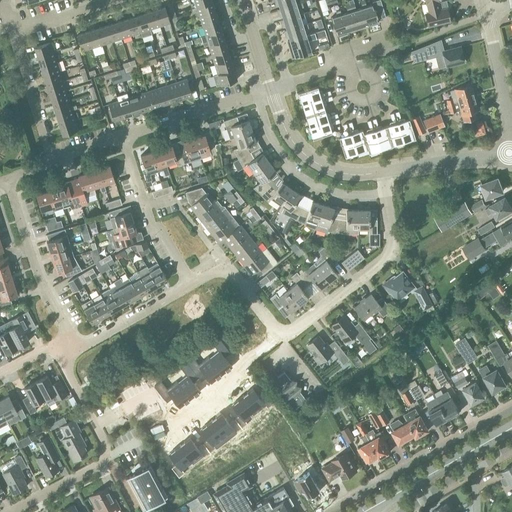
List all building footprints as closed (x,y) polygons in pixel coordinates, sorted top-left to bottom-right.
[(274,0),(277,7),(279,6),(280,9),(278,9),(278,10),(296,4),(295,0),(274,0)] [(322,0),(315,0),(318,12),(325,10),(322,0)] [(360,0),(362,8),(368,26),(376,24),(375,22),(379,21),(378,19),(386,17),(380,0),(378,0),(372,2),(373,4),(367,6),(364,0),(360,0)] [(429,11),(445,7),(443,0),(424,0),(426,0),(426,3),(427,3),(429,11)] [(196,6),(196,7),(199,16),(215,11),(212,1),(196,6)] [(296,4),(278,10),(280,17),(282,16),(283,19),(300,14),(303,13),(301,7),(306,5),(305,1),(296,4)] [(354,1),(349,2),(358,30),(365,27),(365,25),(367,25),(368,27),(368,26),(362,8),(356,10),(354,1)] [(350,32),(358,30),(349,2),(345,4),(348,12),(342,14),(348,33),(347,31),(350,30),(350,32)] [(155,10),(160,26),(170,23),(165,7),(155,10)] [(430,13),(426,14),(429,26),(449,21),(447,9),(446,9),(445,7),(429,11),(430,13)] [(150,29),(160,26),(155,10),(145,13),(150,29)] [(202,26),(218,21),(215,11),(199,16),(202,26)] [(286,30),(303,25),(301,18),(310,16),(308,12),(303,13),(300,14),(283,19),(281,20),(283,28),(285,27),(286,30)] [(145,13),(136,16),(141,32),(142,37),(152,34),(150,29),(145,13)] [(340,35),(348,33),(342,14),(331,18),(336,35),(339,33),(340,35)] [(131,36),(141,32),(136,16),(126,20),(131,36)] [(121,39),(131,36),(126,20),(116,23),(121,39)] [(205,36),(222,30),(218,21),(202,26),(205,36)] [(290,40),(306,35),(304,29),(313,26),(312,22),(303,25),(286,30),(284,30),(287,38),(289,37),(290,40)] [(111,42),(121,39),(116,23),(106,26),(111,42)] [(102,45),(111,42),(106,26),(97,29),(102,45)] [(92,48),(102,45),(97,29),(87,32),(92,48)] [(225,40),(222,30),(205,36),(207,42),(203,43),(204,47),(209,45),(225,40)] [(82,51),(92,48),(87,32),(77,35),(82,51)] [(290,40),(288,41),(290,49),(292,48),(295,58),(312,53),(308,39),(316,37),(315,32),(306,35),(290,40)] [(209,45),(212,55),(228,50),(225,40),(209,45)] [(440,40),(412,52),(414,62),(436,56),(439,67),(446,65),(446,66),(464,61),(460,47),(455,48),(443,51),(441,40),(440,40)] [(38,57),(54,52),(51,42),(34,47),(38,57)] [(183,49),(177,51),(180,59),(186,57),(183,49)] [(215,65),(231,60),(228,50),(212,55),(215,65)] [(41,67),(57,62),(54,52),(38,57),(41,67)] [(231,60),(215,65),(218,74),(218,75),(234,70),(231,60)] [(44,77),(60,71),(57,62),(41,67),(44,77)] [(213,75),(217,86),(221,84),(221,85),(237,80),(234,70),(218,75),(218,74),(213,75)] [(47,86),(63,81),(60,71),(44,77),(47,86)] [(183,80),(177,82),(182,98),(192,95),(187,79),(183,80)] [(50,96),(66,91),(63,81),(47,86),(50,96)] [(172,101),(182,98),(177,82),(167,85),(172,101)] [(162,104),(172,101),(167,85),(157,88),(162,104)] [(447,104),(474,97),(471,85),(450,91),(452,98),(446,100),(447,104)] [(319,90),(318,86),(298,93),(312,139),(332,133),(331,129),(333,128),(333,127),(333,124),(334,123),(334,124),(340,122),(337,113),(331,115),(331,116),(330,116),(329,113),(328,113),(326,113),(324,106),(326,105),(326,104),(325,101),(327,101),(333,99),(330,91),(324,92),(324,93),(323,93),(322,90),(321,90),(319,90)] [(153,108),(162,104),(157,88),(147,92),(153,108)] [(53,106),(69,101),(66,91),(50,96),(53,106)] [(143,111),(153,108),(147,92),(138,95),(143,111)] [(127,93),(117,96),(118,101),(123,117),(133,114),(128,98),(127,93)] [(133,114),(143,111),(138,95),(128,98),(133,114)] [(438,115),(423,120),(427,131),(442,125),(439,117),(450,113),(455,112),(461,110),(463,114),(465,122),(477,118),(475,111),(478,110),(474,97),(461,101),(459,101),(453,103),(448,104),(449,109),(438,114),(438,115)] [(69,101),(53,106),(56,116),(72,110),(78,109),(77,105),(71,107),(69,101)] [(113,120),(123,117),(118,101),(108,104),(113,120)] [(72,110),(56,116),(59,125),(75,120),(72,110)] [(343,136),(339,137),(345,156),(368,149),(369,153),(415,139),(409,119),(405,120),(405,118),(403,118),(400,118),(400,117),(399,111),(393,113),(390,114),(392,120),(392,119),(393,121),(390,122),(389,123),(390,125),(382,127),(382,126),(380,125),(378,126),(377,124),(376,118),(367,121),(369,127),(370,128),(367,129),(366,130),(367,132),(363,133),(362,130),(358,131),(358,129),(356,128),(353,129),(353,128),(353,127),(352,122),(343,125),(345,130),(346,132),(343,133),(342,134),(343,136)] [(419,115),(410,119),(418,135),(426,131),(419,115)] [(237,117),(224,121),(230,140),(235,139),(253,133),(248,120),(239,123),(237,117)] [(75,120),(59,125),(63,135),(79,130),(75,120)] [(233,149),(239,159),(251,152),(247,145),(256,142),(253,133),(235,139),(238,148),(233,149)] [(205,135),(195,138),(201,158),(217,153),(213,140),(207,142),(205,135)] [(186,149),(180,151),(184,164),(201,158),(195,138),(184,142),(186,149)] [(172,145),(162,149),(167,164),(177,161),(178,166),(184,164),(180,151),(174,153),(172,145)] [(151,152),(157,172),(164,170),(165,175),(170,174),(167,164),(162,149),(151,152)] [(151,174),(157,172),(151,152),(140,155),(147,174),(145,175),(147,181),(152,179),(151,174)] [(239,159),(243,167),(247,164),(254,173),(269,162),(262,153),(254,158),(251,152),(239,159)] [(254,173),(261,182),(253,188),(261,195),(271,185),(265,180),(276,172),(269,162),(254,173)] [(99,169),(104,184),(115,181),(110,165),(99,169)] [(88,172),(93,188),(100,186),(102,192),(106,190),(104,184),(99,169),(88,172)] [(79,200),(80,201),(86,199),(85,198),(95,195),(93,188),(88,172),(78,175),(80,181),(74,183),(75,188),(79,200)] [(503,191),(498,179),(482,185),(487,197),(503,191)] [(218,188),(225,193),(229,187),(222,182),(218,188)] [(281,204),(291,189),(282,182),(276,190),(271,185),(261,195),(268,202),(271,198),(281,204)] [(68,185),(57,188),(62,204),(64,208),(70,206),(72,209),(81,206),(80,201),(79,200),(75,188),(74,183),(68,185)] [(190,206),(197,216),(215,202),(207,192),(206,193),(202,187),(185,192),(188,202),(191,205),(190,206)] [(57,188),(47,192),(52,207),(53,211),(64,208),(62,204),(57,188)] [(154,198),(164,194),(162,188),(152,191),(154,198)] [(287,215),(296,219),(302,207),(296,203),(301,196),(291,189),(281,204),(285,207),(282,213),(287,215)] [(41,211),(52,207),(47,192),(36,195),(41,211)] [(109,201),(111,208),(122,204),(120,198),(109,201)] [(491,206),(485,209),(488,215),(494,212),(497,218),(511,210),(505,198),(491,206)] [(482,199),(471,205),(474,211),(475,212),(486,206),(482,199)] [(197,216),(204,225),(222,211),(226,208),(224,206),(221,205),(217,200),(215,202),(197,216)] [(304,226),(316,229),(323,205),(312,201),(309,210),(306,219),(305,224),(304,226)] [(471,205),(470,204),(450,216),(455,224),(474,211),(471,205)] [(316,229),(326,233),(327,231),(337,232),(339,218),(331,217),(334,208),(323,205),(316,229)] [(296,219),(305,224),(306,219),(309,210),(302,207),(296,219)] [(113,228),(118,227),(133,222),(130,212),(123,214),(121,208),(108,212),(110,218),(113,228)] [(204,225),(211,233),(232,217),(226,208),(222,211),(204,225)] [(346,219),(339,218),(337,232),(350,234),(358,234),(358,229),(358,210),(346,210),(346,219)] [(370,210),(358,210),(358,229),(369,229),(369,233),(371,233),(371,245),(379,245),(379,233),(377,233),(377,220),(370,220),(370,210)] [(262,217),(257,211),(253,215),(258,220),(262,217)] [(441,230),(454,223),(453,223),(447,212),(435,219),(441,230)] [(211,233),(218,242),(239,225),(232,217),(211,233)] [(263,223),(269,231),(273,229),(266,220),(263,223)] [(487,237),(481,240),(484,245),(497,238),(497,239),(501,245),(511,240),(509,238),(511,236),(511,220),(503,226),(502,226),(493,232),(493,233),(487,237)] [(48,231),(58,228),(56,221),(46,225),(48,231)] [(493,221),(478,229),(482,235),(496,226),(493,221)] [(137,233),(133,222),(118,227),(113,228),(115,234),(112,235),(114,240),(116,250),(128,243),(130,243),(132,242),(130,235),(137,233)] [(230,248),(247,234),(240,225),(239,225),(218,242),(218,243),(223,239),(230,248)] [(285,225),(282,232),(288,235),(292,228),(285,225)] [(47,242),(50,252),(70,245),(65,229),(52,233),(54,239),(47,242)] [(237,256),(254,243),(247,234),(230,248),(237,256)] [(469,259),(486,249),(484,245),(481,240),(479,237),(462,246),(469,259)] [(432,256),(436,252),(431,247),(435,242),(429,238),(424,243),(419,239),(409,250),(420,259),(427,251),(432,256)] [(138,250),(148,247),(146,241),(136,244),(138,250)] [(244,266),(262,252),(254,243),(237,256),(244,266)] [(50,252),(53,263),(74,256),(70,245),(50,252)] [(322,255),(314,262),(329,281),(338,274),(332,267),(337,262),(326,248),(323,247),(319,251),(322,255)] [(357,249),(341,262),(348,271),(364,258),(357,249)] [(262,252),(244,266),(251,275),(258,269),(262,274),(273,266),(269,261),(262,252)] [(66,277),(76,273),(82,270),(74,256),(53,263),(57,273),(64,271),(66,277)] [(0,277),(11,274),(7,264),(5,264),(3,258),(0,258),(0,277)] [(319,289),(329,281),(314,262),(314,263),(305,270),(299,274),(308,285),(313,281),(319,289)] [(148,268),(158,286),(167,280),(157,263),(148,268)] [(87,271),(92,280),(97,276),(93,267),(87,271)] [(147,267),(137,273),(140,277),(148,291),(158,286),(148,268),(147,267)] [(87,271),(82,274),(87,283),(92,280),(87,271)] [(299,274),(298,272),(292,277),(297,283),(287,290),(299,305),(308,298),(302,290),(308,285),(299,274)] [(394,276),(384,284),(384,286),(390,293),(391,292),(397,300),(409,290),(412,293),(414,292),(423,310),(433,305),(422,285),(417,288),(415,286),(414,286),(402,272),(396,276),(394,276)] [(0,288),(14,284),(11,274),(0,277),(0,288)] [(427,286),(432,282),(427,274),(421,278),(427,286)] [(267,275),(258,282),(262,287),(270,280),(267,275)] [(78,276),(68,282),(74,292),(84,286),(78,276)] [(139,296),(148,291),(140,277),(131,282),(139,296)] [(129,302),(139,296),(131,282),(128,278),(123,281),(122,278),(117,281),(129,302)] [(116,285),(109,289),(112,293),(120,307),(129,302),(117,281),(114,282),(116,285)] [(0,288),(0,307),(12,304),(10,297),(17,295),(14,284),(0,288)] [(100,294),(103,298),(111,312),(120,307),(112,293),(109,289),(100,294)] [(276,293),(270,298),(278,309),(284,305),(290,312),(299,305),(287,290),(279,297),(276,293)] [(93,303),(102,318),(111,312),(103,298),(100,294),(91,299),(93,303)] [(377,301),(371,294),(354,307),(364,320),(377,310),(383,316),(391,310),(382,297),(377,301)] [(91,299),(81,305),(92,323),(102,318),(93,303),(91,299)] [(23,329),(29,326),(30,329),(37,326),(29,313),(23,316),(23,315),(5,324),(9,330),(18,347),(29,341),(23,329)] [(345,342),(354,335),(369,354),(377,348),(369,339),(371,338),(366,332),(358,322),(353,327),(344,315),(332,325),(345,342)] [(18,347),(9,330),(2,334),(0,329),(0,347),(2,346),(6,353),(18,347)] [(210,358),(209,359),(222,374),(232,367),(224,357),(230,353),(228,349),(218,336),(211,342),(219,351),(210,358)] [(318,336),(306,345),(315,356),(313,357),(318,363),(333,352),(343,364),(349,359),(334,340),(329,344),(326,341),(324,343),(318,336)] [(474,359),(468,350),(471,348),(465,338),(455,344),(468,363),(474,359)] [(410,347),(414,354),(427,347),(423,339),(422,339),(410,347)] [(511,357),(511,358),(507,353),(505,354),(497,340),(488,345),(500,366),(506,362),(511,372),(511,357)] [(192,356),(186,361),(198,377),(204,373),(211,382),(222,374),(209,359),(210,358),(208,356),(208,357),(198,364),(192,356)] [(178,383),(178,384),(190,399),(200,391),(193,382),(198,377),(186,361),(180,366),(187,376),(178,383)] [(486,365),(479,369),(480,371),(487,384),(489,383),(493,391),(498,388),(501,389),(504,387),(505,385),(505,384),(497,370),(491,373),(488,367),(486,365)] [(441,387),(449,382),(443,371),(434,376),(441,387)] [(291,380),(284,372),(272,382),(294,410),(306,400),(300,392),(301,386),(295,386),(296,381),(291,380)] [(47,375),(36,382),(45,398),(47,403),(54,400),(54,401),(67,394),(61,383),(53,387),(47,375)] [(468,382),(465,376),(454,382),(458,388),(468,382)] [(161,381),(154,386),(164,399),(167,402),(172,397),(180,407),(190,399),(178,384),(178,383),(177,381),(176,381),(167,389),(161,381)] [(38,402),(45,398),(36,382),(24,388),(30,399),(24,402),(30,414),(37,410),(35,407),(39,404),(38,402)] [(476,382),(464,389),(472,403),(477,400),(479,401),(482,399),(482,397),(484,397),(476,382)] [(426,395),(420,384),(412,389),(418,400),(426,395)] [(253,389),(243,396),(255,412),(265,405),(268,408),(274,404),(266,394),(261,399),(253,389)] [(409,405),(418,400),(412,389),(403,394),(409,405)] [(448,391),(435,399),(439,405),(440,406),(447,419),(460,412),(452,398),(450,396),(448,391)] [(8,396),(0,400),(0,407),(5,418),(8,424),(9,425),(21,419),(21,420),(26,417),(19,404),(14,407),(8,396)] [(243,396),(232,404),(240,414),(235,419),(242,428),(248,424),(245,420),(255,412),(243,396)] [(435,399),(426,404),(429,411),(437,425),(447,419),(440,406),(439,405),(435,399)] [(280,412),(274,404),(268,408),(274,416),(280,412)] [(0,428),(8,424),(5,418),(0,407),(0,428)] [(392,423),(385,412),(383,413),(380,407),(376,410),(385,426),(390,423),(392,423)] [(416,409),(405,415),(409,422),(415,434),(416,436),(428,430),(420,416),(416,409)] [(377,425),(382,421),(376,410),(371,413),(372,416),(377,425)] [(348,422),(354,420),(350,411),(344,414),(348,422)] [(221,413),(211,421),(226,441),(227,440),(242,428),(235,419),(229,423),(221,413)] [(48,416),(41,420),(45,428),(52,423),(48,416)] [(74,420),(61,427),(67,437),(62,440),(74,461),(86,455),(87,452),(81,441),(83,440),(78,432),(80,431),(74,420)] [(415,434),(409,422),(404,425),(397,420),(392,423),(390,423),(394,431),(393,431),(400,443),(415,434)] [(211,421),(201,429),(209,439),(203,443),(210,453),(226,441),(211,421)] [(369,431),(363,421),(357,424),(364,436),(367,435),(370,433),(369,431)] [(348,442),(354,439),(348,427),(341,431),(348,442)] [(370,433),(367,435),(370,441),(378,456),(379,457),(390,451),(383,439),(384,438),(382,435),(380,431),(376,433),(373,429),(369,431),(370,433)] [(43,455),(36,458),(46,476),(58,470),(50,455),(57,452),(49,436),(36,442),(43,455)] [(190,438),(179,446),(192,461),(191,462),(193,464),(203,455),(205,457),(210,453),(203,443),(197,448),(190,438)] [(361,448),(359,449),(363,456),(364,456),(367,462),(368,462),(371,462),(374,461),(375,458),(378,456),(370,441),(361,447),(361,448)] [(175,460),(169,465),(171,468),(179,477),(185,473),(182,469),(191,462),(192,461),(179,446),(169,453),(175,460)] [(333,461),(323,467),(330,480),(338,476),(337,475),(340,473),(343,478),(357,470),(347,452),(333,460),(333,461)] [(14,458),(0,465),(0,467),(3,473),(13,493),(27,486),(20,473),(22,472),(20,470),(27,466),(21,455),(14,458)] [(262,463),(253,466),(257,475),(265,472),(262,463)] [(167,496),(150,464),(125,478),(142,509),(167,496)] [(298,480),(294,482),(300,493),(304,491),(308,498),(320,491),(313,478),(318,475),(312,465),(306,468),(309,472),(297,479),(298,480)] [(502,477),(501,480),(504,485),(506,486),(509,484),(511,487),(511,486),(511,465),(502,471),(505,476),(502,477)] [(201,468),(181,479),(189,495),(210,483),(201,468)] [(220,494),(215,497),(224,511),(292,511),(289,507),(301,500),(296,492),(289,496),(283,487),(265,497),(253,504),(245,490),(252,485),(245,472),(227,483),(228,484),(218,491),(220,494)] [(119,508),(108,487),(90,497),(96,508),(94,510),(95,511),(105,511),(111,509),(113,511),(119,508)] [(208,491),(197,497),(202,504),(212,498),(208,491)]
